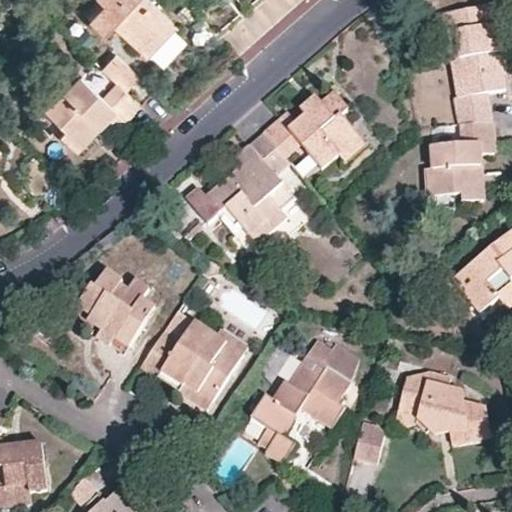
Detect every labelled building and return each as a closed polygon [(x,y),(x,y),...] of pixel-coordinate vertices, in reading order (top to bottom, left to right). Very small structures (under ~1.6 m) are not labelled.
[(145,57),(175,27),(150,0),(103,0),(109,8),(95,22),(109,38),(118,30),(125,23),(133,31),(126,38),(137,49),(145,57)] [(226,0),(207,0),(196,8),(215,31),(238,14),(226,0)] [(238,0),(245,10),(258,0),(238,0)] [(456,98),(460,126),(462,126),(497,124),(492,92),(507,89),(504,73),(491,5),(443,16),(449,54),(459,53),(467,97),(457,98),(456,98)] [(125,23),(118,30),(126,38),(133,31),(125,23)] [(181,33),(175,27),(145,57),(146,58),(150,63),(181,33)] [(449,54),(457,98),(467,97),(459,53),(449,54)] [(145,80),(120,56),(107,70),(120,82),(131,93),(145,80)] [(131,93),(120,82),(107,96),(84,76),(69,92),(63,88),(43,108),(60,126),(66,131),(61,135),(78,153),(104,127),(111,119),(121,129),(144,106),(131,93)] [(292,114),(268,135),(288,159),(305,147),(325,170),(342,156),(347,162),(367,144),(346,117),(349,113),(335,95),(321,107),(316,100),(311,105),(295,118),(292,114)] [(60,126),(43,108),(32,119),(50,136),(60,126)] [(429,170),(430,200),(455,199),(463,198),(464,205),(486,204),(485,181),(484,157),(497,156),(497,124),(462,126),(462,145),(434,149),(434,170),(429,170)] [(213,228),(225,217),(232,212),(256,239),(270,227),(276,234),(292,220),(276,199),(289,188),(281,178),(295,166),(288,159),(268,135),(246,154),(239,160),(246,168),(253,177),(241,187),(234,179),(210,199),(203,191),(190,201),(213,228)] [(61,183),(36,157),(19,176),(37,195),(45,197),(61,183)] [(253,177),(246,168),(234,179),(241,187),(253,177)] [(362,217),(382,206),(376,195),(356,206),(362,217)] [(455,199),(430,200),(431,214),(456,213),(455,199)] [(511,235),(458,282),(485,316),(501,302),(511,293),(511,235)] [(159,310),(145,301),(130,290),(123,285),(124,282),(108,271),(97,287),(93,285),(69,321),(83,332),(94,319),(106,326),(101,336),(115,346),(129,355),(159,310)] [(130,290),(145,301),(153,289),(139,279),(130,290)] [(511,307),(511,293),(501,302),(508,311),(511,307)] [(167,333),(144,368),(162,380),(172,366),(218,398),(248,356),(220,338),(198,324),(184,343),(167,333)] [(225,330),(220,338),(248,356),(254,348),(225,330)] [(115,346),(101,336),(98,341),(96,345),(110,355),(115,346)] [(332,418),(345,398),(355,383),(360,360),(337,345),(333,350),(318,341),(291,380),(277,399),(271,396),(256,419),(271,429),(263,443),(271,449),(269,452),(289,465),(302,445),(289,437),(296,423),(300,418),(308,404),(322,413),(332,418)] [(172,366),(162,380),(186,395),(210,411),(218,398),(172,366)] [(423,381),(436,375),(430,374),(406,379),(405,383),(423,381)] [(451,426),(451,434),(452,444),(493,438),(489,407),(468,402),(464,391),(457,389),(453,388),(454,379),(436,375),(423,381),(405,383),(400,404),(397,412),(433,423),(435,423),(451,426)] [(350,401),(345,398),(332,418),(322,413),(320,417),(338,429),(351,408),(348,405),(350,401)] [(433,427),(433,423),(397,412),(394,423),(404,431),(415,427),(429,431),(433,427)] [(32,506),(32,505),(31,494),(47,493),(44,449),(44,448),(43,447),(43,446),(42,446),(15,446),(7,446),(6,439),(0,435),(0,431),(4,422),(0,419),(0,480),(2,507),(32,506)] [(377,426),(365,423),(356,457),(378,464),(386,433),(377,426)] [(443,432),(451,434),(451,426),(435,423),(433,423),(433,427),(434,427),(436,431),(443,432)] [(137,511),(120,494),(108,505),(100,497),(87,511),(137,511)]
